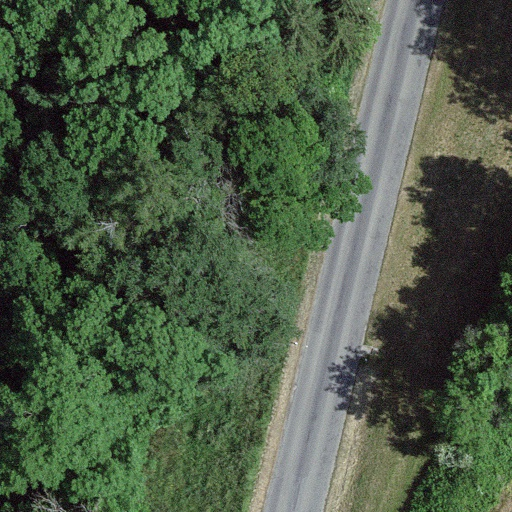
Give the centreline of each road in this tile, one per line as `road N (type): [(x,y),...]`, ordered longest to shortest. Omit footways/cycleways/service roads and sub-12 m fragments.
road 1 (track): [(264,0),(111,349),(52,511)]
road 2 (tertiary): [(289,511),(412,0)]
